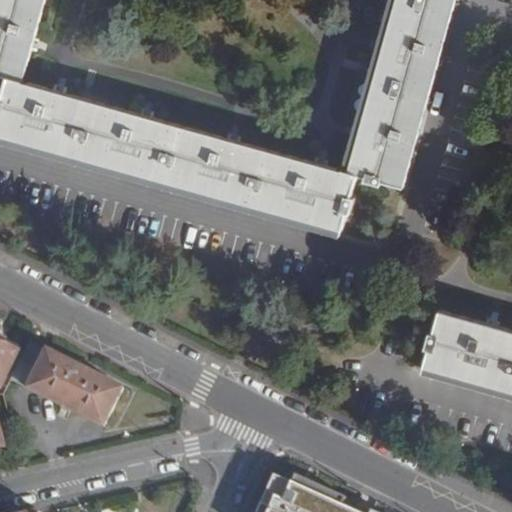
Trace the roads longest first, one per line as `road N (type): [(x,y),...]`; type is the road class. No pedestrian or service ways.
road 1 (residential): [(264,418),(0,283)]
road 2 (residential): [(264,418),(192,446),(0,490)]
road 3 (residential): [(458,511),(264,418)]
